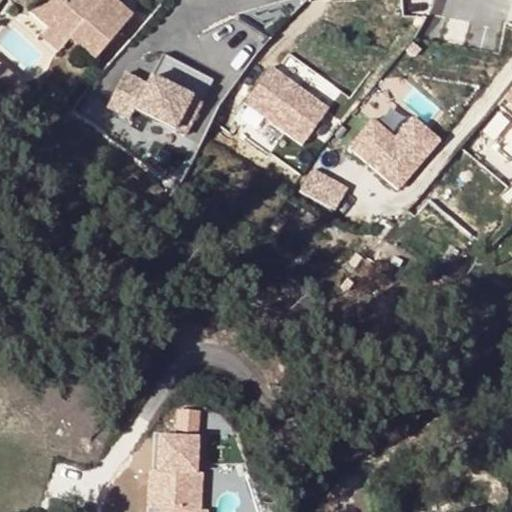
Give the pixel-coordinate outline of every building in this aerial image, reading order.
[(63,44),(64,45),(67,42),(93,63),(127,18),(104,0),(101,0),(100,3),(96,0),(38,0),(26,14),(44,28),(63,44)] [(63,44),(44,28),(37,36),(56,52),(63,44)] [(209,84),(158,58),(142,89),(120,78),(103,110),(125,122),(130,113),(180,139),(209,84)] [(0,67),(0,93),(13,104),(25,88),(0,67)] [(242,106),(300,148),(325,113),(266,71),(242,106)] [(511,87),(502,99),(511,107),(511,87)] [(346,150),(398,189),(436,139),(407,118),(391,139),(368,122),(346,150)] [(315,168),(304,191),(339,208),(350,185),(315,168)] [(379,247),(366,241),(361,254),(374,260),(379,247)] [(176,409),(176,429),(199,429),(199,408),(176,409)] [(197,443),(159,441),(158,476),(163,476),(161,511),(200,511),(202,476),(195,476),(197,443)]
